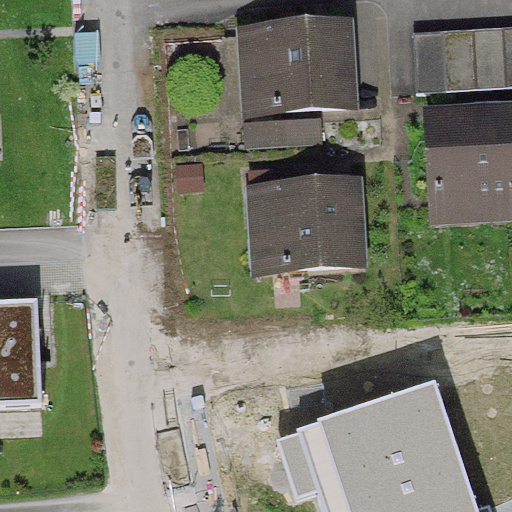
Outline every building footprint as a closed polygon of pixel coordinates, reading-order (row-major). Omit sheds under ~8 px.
[(511,34),(498,35),(502,95),(511,94),(511,34)] [(346,113),(341,35),(264,39),(269,118),(346,113)] [(498,35),(468,37),(472,97),(502,95),(498,35)] [(468,37),(438,38),(442,98),(472,97),(468,37)] [(412,100),(442,98),(438,38),(408,40),(412,100)] [(430,201),(508,196),(504,120),(426,124),(430,201)] [(355,271),(350,193),(273,198),(278,276),(355,271)] [(34,299),(0,300),(0,402),(38,401),(34,299)] [(473,511),(432,387),(305,429),(332,511),(473,511)]
